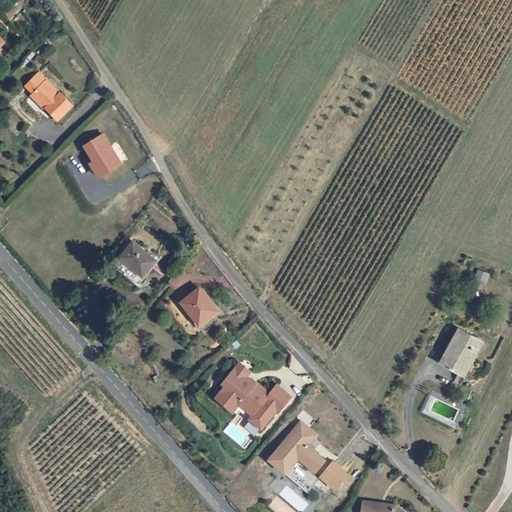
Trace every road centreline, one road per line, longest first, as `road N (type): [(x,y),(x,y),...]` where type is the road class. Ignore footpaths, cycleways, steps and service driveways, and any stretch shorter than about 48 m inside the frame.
road 1 (unclassified): [(56,0),(205,240),(450,511)]
road 2 (tertiary): [(0,254),(230,511)]
road 3 (track): [(60,396),(24,439),(23,459),(44,511)]
